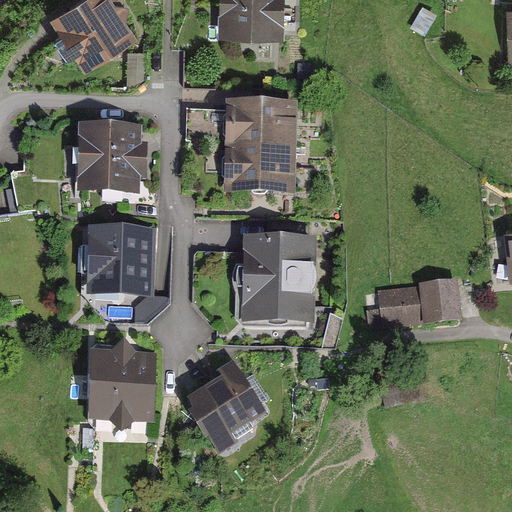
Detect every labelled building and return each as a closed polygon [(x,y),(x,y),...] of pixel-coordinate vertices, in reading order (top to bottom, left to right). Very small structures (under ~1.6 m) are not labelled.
[(135,41),(109,0),(93,0),(58,22),(87,70),(135,41)] [(280,0),(223,0),(222,36),(279,38),(280,0)] [(230,113),(230,154),(293,155),(294,114),(230,113)] [(138,134),(83,133),(82,193),(137,194),(138,134)] [(230,154),(229,194),(292,196),(293,155),(230,154)] [(157,229),(89,227),(87,297),(155,299),(157,229)] [(311,250),(248,249),(247,326),(310,327),(311,250)] [(457,285),(383,293),(385,309),(374,310),(376,326),(461,317),(457,285)] [(150,361),(94,360),(93,420),(150,420),(150,361)] [(237,379),(190,409),(214,448),(262,418),(237,379)]
